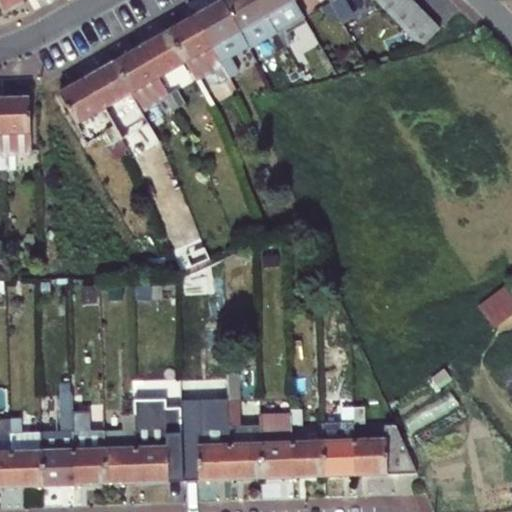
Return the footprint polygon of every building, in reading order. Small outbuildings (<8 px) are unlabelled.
[(258,44),(232,0),(229,0),(205,14),(239,74),(247,70),(239,55),(258,44)] [(268,0),(232,0),(258,44),(259,46),(279,36),(286,49),(294,44),(286,31),(268,0)] [(268,0),(286,31),(312,16),(303,0),(268,0)] [(338,17),(347,12),(340,0),(331,5),(338,17)] [(339,0),(340,0),(347,12),(355,7),(350,0),(339,0)] [(413,0),(394,0),(388,7),(397,17),(413,0)] [(407,26),(425,8),(416,0),(413,0),(397,17),(407,26)] [(422,0),(445,21),(459,7),(452,0),(422,0)] [(416,35),(434,17),(425,8),(407,26),(416,35)] [(239,74),(205,14),(178,29),(204,77),(223,67),(231,79),(239,74)] [(416,35),(426,46),(445,28),(434,17),(416,35)] [(204,77),(178,29),(152,45),(185,105),(192,100),(186,88),(204,77)] [(185,105),(152,45),(124,61),(151,108),(171,97),(178,109),(185,105)] [(151,108),(124,61),(96,77),(113,106),(123,124),(130,136),(145,163),(154,158),(131,119),(151,108)] [(84,123),(113,106),(96,77),(67,93),(84,123)] [(36,98),(5,99),(8,168),(16,168),(15,154),(37,153),(37,131),(36,98)] [(130,136),(123,124),(114,129),(121,140),(130,136)] [(504,334),(511,328),(511,297),(489,315),(504,334)] [(81,392),(84,484),(117,483),(115,427),(93,428),(92,391),(81,392)] [(50,430),(53,486),(84,484),(81,392),(71,392),(72,429),(50,430)] [(333,438),(335,474),(366,473),(364,436),(364,418),(363,402),(351,403),(352,418),(332,419),(333,438)] [(372,402),(363,402),(364,418),(373,417),(372,402)] [(302,411),(302,420),(311,420),(310,405),(301,405),(302,411)] [(238,407),(241,478),(273,477),(271,413),(270,406),(238,407)] [(194,480),(241,478),(238,407),(229,408),(229,424),(208,425),(208,417),(191,418),(192,444),(194,480)] [(117,483),(147,482),(144,411),(133,412),(134,427),(115,427),(117,483)] [(144,411),(147,482),(194,480),(192,444),(180,444),(180,426),(154,427),(154,411),(144,411)] [(271,413),(273,477),(304,476),(303,439),(302,420),(302,411),(271,413)] [(0,434),(0,488),(21,487),(18,416),(9,417),(10,434),(0,434)] [(21,487),(53,486),(50,430),(29,431),(29,416),(18,416),(21,487)] [(395,435),(364,436),(366,473),(427,470),(406,423),(395,424),(395,435)] [(304,476),(335,474),(333,438),(303,439),(304,476)]
